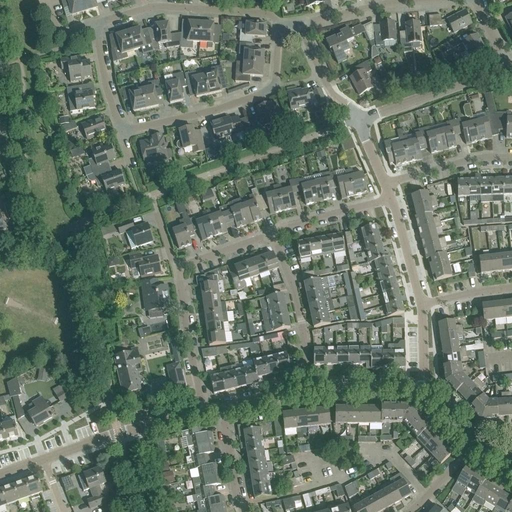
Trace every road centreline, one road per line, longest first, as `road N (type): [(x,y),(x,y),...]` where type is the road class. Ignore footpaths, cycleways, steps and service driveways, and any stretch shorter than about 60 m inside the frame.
road 1 (residential): [(0,258),(91,216),(361,118)]
road 2 (residential): [(122,132),(272,91),(279,27)]
road 3 (residential): [(279,27),(259,12),(159,6),(94,24)]
road 4 (residential): [(203,413),(43,462)]
road 5 (residential): [(308,391),(291,282),(272,234)]
road 6 (residential): [(361,118),(508,66)]
road 7 (residential): [(203,413),(179,268)]
road 8 (residential): [(511,158),(468,160),(384,183)]
road 9 (residential): [(272,234),(390,198)]
road 10 (residential): [(418,0),(298,24)]
